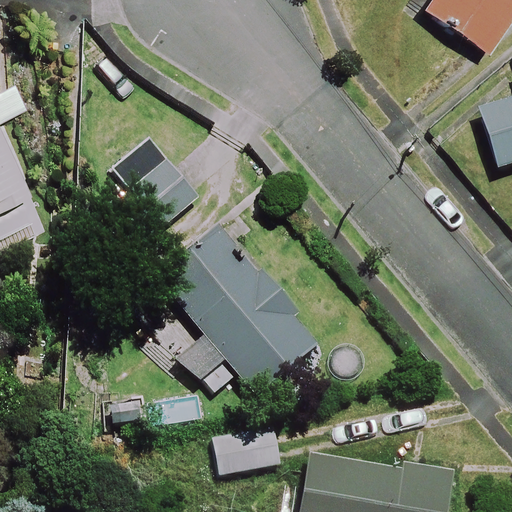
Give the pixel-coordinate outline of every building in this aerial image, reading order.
[(511,0),(423,0),(415,13),(480,58),(511,12),(511,0)] [(105,176),(123,198),(96,221),(126,256),(191,202),(143,144),(105,176)] [(0,211),(23,201),(0,150),(0,211)] [(197,344),(171,367),(204,405),(228,384),(247,406),(308,352),(208,238),(149,289),(197,344)] [(264,432),(202,445),(210,483),(272,470),(264,432)] [(393,476),(299,461),(290,511),(435,511),(441,479),(394,471),(393,476)]
